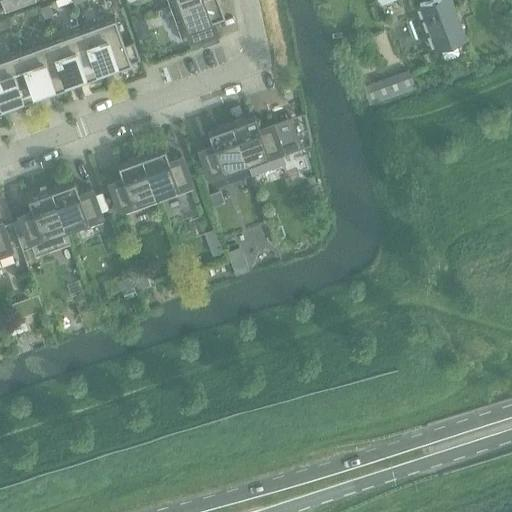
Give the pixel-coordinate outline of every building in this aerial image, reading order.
[(2,0),(0,1),(1,3),(4,12),(15,8),(11,0),(2,0)] [(218,0),(186,0),(170,6),(183,42),(199,36),(203,45),(218,39),(214,30),(216,30),(211,17),(224,13),(220,3),(218,0)] [(450,0),(429,0),(420,3),(436,49),(440,47),(443,57),(447,58),(458,54),(459,51),(456,42),(465,38),(450,0)] [(45,18),(53,15),(50,4),(41,7),(45,18)] [(133,40),(124,43),(114,16),(82,27),(98,72),(139,57),(133,40)] [(9,25),(7,18),(0,20),(0,26),(1,29),(9,25)] [(67,84),(98,72),(82,27),(50,39),(67,84)] [(35,95),(67,84),(50,39),(18,50),(35,95)] [(0,97),(3,107),(35,95),(18,50),(0,57),(0,97)] [(375,82),(363,86),(369,103),(415,86),(410,73),(376,85),(375,82)] [(244,117),(231,122),(247,167),(283,154),(282,152),(302,145),(292,114),(271,122),(259,126),(256,118),(254,113),(249,115),(244,117)] [(247,167),(231,122),(208,130),(212,143),(200,148),(211,180),(247,167)] [(154,150),(141,155),(157,200),(193,187),(181,154),(169,159),(164,146),(154,150)] [(157,200),(141,155),(117,163),(122,176),(110,180),(121,213),(157,200)] [(64,183),(51,188),(67,233),(103,220),(91,187),(78,192),(74,179),(64,183)] [(21,218),(12,221),(22,249),(26,248),(32,245),(36,255),(70,243),(67,233),(51,188),(37,192),(39,197),(29,201),(32,209),(19,213),(21,218)] [(208,194),(212,206),(224,202),(219,190),(208,194)] [(0,257),(13,253),(1,220),(0,220),(0,257)] [(219,241),(210,244),(214,255),(224,252),(219,241)] [(26,248),(22,249),(26,260),(30,258),(26,248)] [(150,283),(146,272),(134,276),(138,288),(150,283)] [(119,280),(122,289),(135,285),(131,275),(119,280)] [(24,299),(28,310),(41,305),(37,294),(24,299)] [(91,300),(76,305),(81,316),(95,311),(91,300)]
